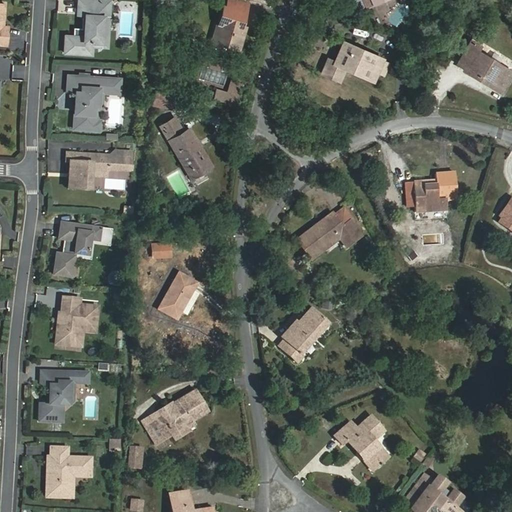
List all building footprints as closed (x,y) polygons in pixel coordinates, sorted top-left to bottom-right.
[(211,43),(238,50),(245,29),(240,27),(248,3),(238,0),(228,0),(226,9),(222,8),(211,43)] [(97,3),(76,2),(75,18),(80,18),(80,23),(82,23),(82,32),(79,32),(71,31),(71,39),(63,39),(62,56),(90,58),(91,49),(91,46),(101,46),(102,31),(106,31),(106,19),(96,19),(97,3)] [(107,4),(97,3),(96,19),(106,19),(107,4)] [(0,48),(7,49),(9,30),(4,30),(5,8),(0,7),(0,48)] [(319,46),(325,35),(311,28),(306,40),(319,46)] [(91,46),(91,49),(104,50),(106,31),(102,31),(101,46),(91,46)] [(471,41),(457,64),(464,68),(462,70),(474,78),(477,73),(501,88),(511,73),(507,70),(476,51),(479,46),(471,41)] [(333,63),(373,81),(377,71),(382,60),(342,42),(333,63)] [(382,60),(377,71),(385,74),(389,63),(382,60)] [(499,92),(501,88),(477,73),(474,78),(499,92)] [(80,79),(68,79),(67,95),(76,95),(76,105),(78,107),(78,112),(75,114),(74,132),(93,133),(94,112),(95,108),(99,109),(100,90),(109,91),(109,81),(88,80),(88,78),(80,77),(80,79)] [(121,82),(109,81),(109,91),(100,90),(99,109),(95,108),(94,112),(93,133),(100,133),(101,124),(97,123),(98,113),(102,113),(103,96),(120,97),(121,82)] [(229,106),(234,85),(230,84),(227,95),(217,92),(214,102),(229,106)] [(235,107),(241,87),(234,85),(229,106),(235,107)] [(169,109),(172,98),(155,93),(151,105),(169,109)] [(194,173),(201,169),(210,165),(189,128),(183,132),(174,118),(159,127),(181,164),(187,162),(194,173)] [(113,159),(67,157),(66,165),(70,165),(68,192),(90,194),(91,174),(92,167),(106,168),(106,174),(131,173),(132,156),(115,155),(114,159),(113,159)] [(181,164),(190,179),(203,172),(201,169),(194,173),(187,162),(181,164)] [(424,207),(424,211),(446,210),(445,199),(436,199),(436,192),(445,191),(443,173),(435,173),(435,180),(412,181),(412,182),(404,183),(406,207),(414,207),(424,207)] [(501,218),(498,222),(511,231),(511,199),(511,198),(498,216),(501,218)] [(331,213),(296,239),(307,254),(328,239),(332,244),(339,238),(345,247),(360,236),(359,236),(350,222),(352,220),(343,208),(333,215),(331,213)] [(100,234),(101,230),(61,225),(59,241),(64,242),(63,252),(65,252),(64,257),(62,257),(57,256),(54,277),(72,279),(75,256),(83,257),(88,255),(90,242),(99,243),(100,234)] [(328,239),(307,254),(311,260),(332,244),(328,239)] [(170,257),(170,245),(151,246),(151,258),(170,257)] [(158,309),(176,319),(180,312),(187,315),(199,294),(192,291),(196,284),(178,273),(158,309)] [(80,302),(63,300),(62,315),(67,316),(66,322),(61,321),(59,321),(56,347),(75,348),(77,330),(96,332),(98,309),(80,307),(80,302)] [(277,347),(296,363),(302,357),(299,354),(326,323),(325,322),(311,309),(296,325),(294,322),(280,338),(283,340),(277,347)] [(96,335),(96,332),(77,330),(75,348),(82,349),(83,333),(96,335)] [(77,383),(77,375),(41,374),(40,390),(49,391),(49,403),(51,403),(51,407),(40,407),(39,424),(62,424),(62,407),(68,408),(73,404),(73,394),(69,394),(70,385),(74,386),(77,383)] [(88,376),(77,375),(77,383),(74,386),(88,386),(88,376)] [(171,435),(174,440),(189,431),(186,425),(207,412),(194,392),(169,407),(168,406),(142,422),(155,444),(171,435)] [(361,452),(375,467),(388,456),(374,439),(383,431),(370,415),(355,428),(349,422),(333,436),(341,445),(346,441),(358,454),(361,452)] [(129,447),(127,467),(141,469),(142,449),(129,447)] [(421,463),(427,454),(419,449),(413,457),(421,463)] [(67,459),(67,450),(50,450),(49,459),(52,459),(52,475),(54,475),(54,480),(51,482),(51,495),(68,495),(68,482),(72,479),(90,479),(90,460),(67,459)] [(357,455),(370,471),(375,467),(361,452),(358,454),(357,455)] [(428,455),(420,465),(427,470),(434,459),(428,455)] [(52,475),(52,459),(49,459),(47,459),(45,499),(72,500),(72,479),(68,482),(68,495),(51,495),(51,482),(54,480),(54,475),(52,475)] [(415,511),(455,511),(457,510),(427,488),(432,481),(431,481),(423,475),(404,501),(412,507),(411,509),(415,511)] [(211,511),(211,509),(190,511),(187,490),(169,493),(171,511),(211,511)] [(129,511),(140,511),(143,511),(144,500),(130,498),(129,511)]
